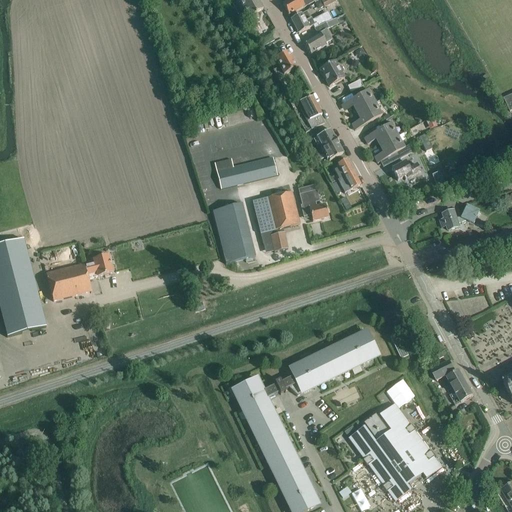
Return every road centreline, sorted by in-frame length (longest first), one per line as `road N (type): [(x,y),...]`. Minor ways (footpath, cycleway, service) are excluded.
road 1 (secondary): [(392,224),(269,0)]
road 2 (secondary): [(508,441),(392,224)]
road 3 (unclassified): [(392,224),(511,180)]
